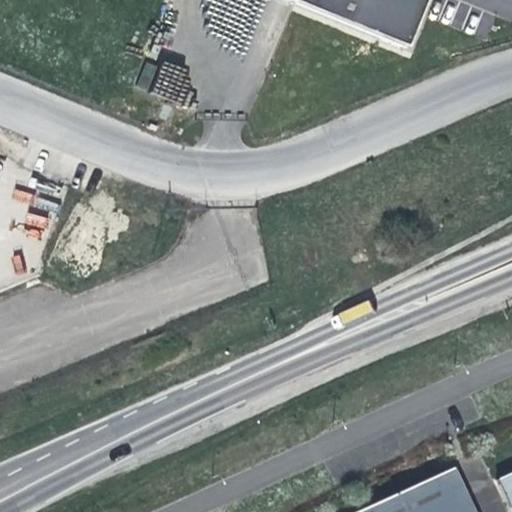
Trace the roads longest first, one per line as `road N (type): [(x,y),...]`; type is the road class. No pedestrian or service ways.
road 1 (primary): [(3,511),(127,445),(511,270)]
road 2 (primary): [(511,245),(56,456)]
